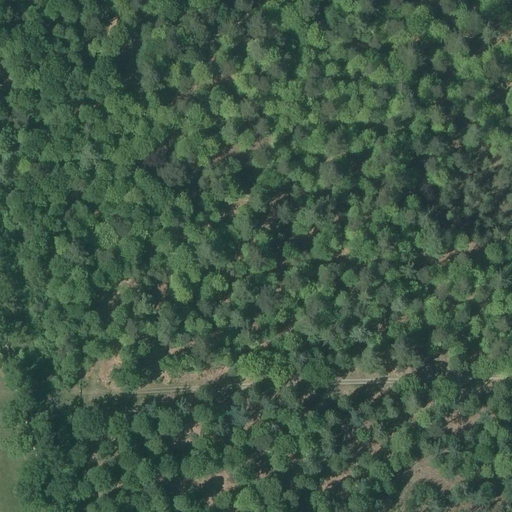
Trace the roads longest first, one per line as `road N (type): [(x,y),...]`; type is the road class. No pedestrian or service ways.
road 1 (track): [(82,391),(79,343),(87,327),(173,241),(162,152),(166,106),(194,53),(245,10),(276,4),(364,41),(511,25)]
road 2 (unknown): [(77,511),(50,393),(63,302),(46,194),(93,52),(138,0)]
road 3 (track): [(19,394),(511,376)]
